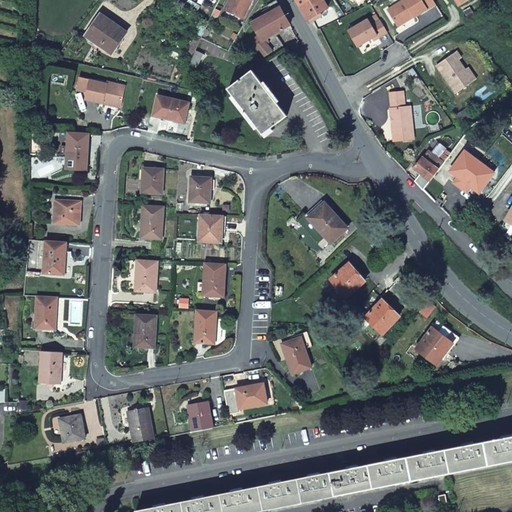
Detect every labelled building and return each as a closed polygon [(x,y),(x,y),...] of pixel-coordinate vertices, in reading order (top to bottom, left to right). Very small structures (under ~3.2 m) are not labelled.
[(227,0),(223,9),(242,19),(251,0),(227,0)] [(294,0),(299,6),(307,21),(327,11),(321,0),(294,0)] [(407,20),(413,16),(414,18),(427,10),(421,0),(404,0),(387,11),(397,27),(407,21),(407,20)] [(263,57),(271,51),(274,54),(283,47),(274,34),(288,26),(276,2),(275,1),(267,6),(268,8),(259,13),(262,17),(250,24),(257,37),(250,41),(253,45),(255,49),(263,57)] [(111,53),(127,32),(102,14),(88,33),(103,44),(101,46),(111,53)] [(355,48),(371,39),(376,36),(377,38),(386,33),(379,21),(371,26),(367,20),(346,31),(351,39),(355,48)] [(103,44),(88,33),(85,37),(100,48),(101,46),(103,44)] [(434,68),(454,95),(471,83),(463,72),(456,62),(459,60),(454,54),(434,68)] [(474,81),(466,69),(463,72),(471,83),(474,81)] [(252,70),(228,88),(244,109),(241,110),(245,116),(247,113),(263,133),(288,114),(252,70)] [(84,98),(102,102),(102,100),(119,104),(123,87),(123,85),(107,81),(106,83),(78,76),(75,88),(85,91),(84,98)] [(388,112),(393,144),(413,141),(408,109),(403,110),(400,94),(387,96),(388,104),(389,112),(388,112)] [(152,115),(183,122),(187,101),(156,95),(152,115)] [(28,139),(41,139),(41,130),(28,129),(28,139)] [(85,169),(87,132),(66,131),(64,168),(85,169)] [(419,175),(425,180),(428,182),(431,179),(435,173),(443,164),(439,161),(430,153),(423,161),(422,159),(413,170),(419,175)] [(162,167),(141,166),(140,191),(161,192),(162,167)] [(431,179),(441,187),(446,181),(435,173),(431,179)] [(187,175),(187,200),(208,201),(209,176),(187,175)] [(416,179),(422,184),(425,180),(419,175),(416,179)] [(54,198),(53,222),(78,223),(79,199),(54,198)] [(511,204),(502,223),(511,230),(511,204)] [(141,205),(139,238),(160,239),(162,205),(141,205)] [(345,230),(323,205),(306,219),(329,245),(345,230)] [(218,231),(219,214),(198,213),(197,240),(220,241),(221,231),(218,231)] [(66,242),(45,241),(43,274),(63,275),(66,242)] [(157,260),(136,259),(135,290),(156,291),(157,260)] [(223,298),(225,263),(204,262),(202,297),(223,298)] [(511,263),(503,274),(510,281),(511,279),(511,263)] [(346,298),(364,282),(356,273),(347,264),(329,280),(346,298)] [(37,295),(36,327),(56,328),(58,296),(37,295)] [(364,319),(383,335),(398,317),(389,309),(380,301),(364,319)] [(215,343),(217,311),(196,310),(195,342),(215,343)] [(156,347),(158,315),(136,314),(135,345),(156,347)] [(415,349),(437,365),(453,343),(443,335),(432,327),(415,349)] [(281,346),(293,378),(314,371),(301,339),(281,346)] [(43,350),(41,383),(61,384),(63,351),(43,350)] [(223,391),(228,415),(241,413),(240,409),(267,404),(264,385),(223,391)] [(212,427),(207,400),(189,403),(195,430),(212,427)] [(154,438),(149,407),(129,410),(135,442),(154,438)] [(81,415),(60,419),(64,442),(86,438),(81,415)] [(135,511),(251,511),(440,474),(511,459),(511,434),(135,511)] [(447,509),(444,495),(437,496),(440,510),(447,509)]
